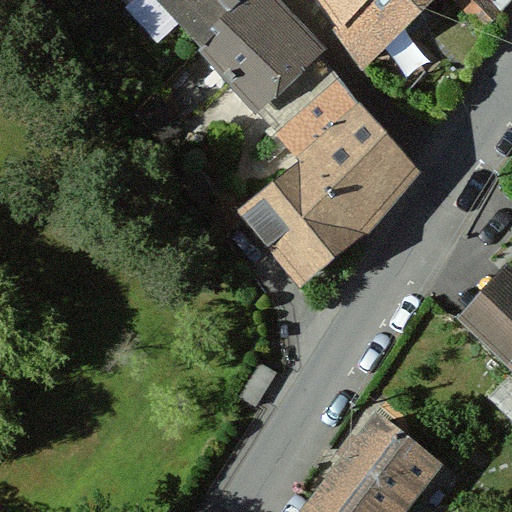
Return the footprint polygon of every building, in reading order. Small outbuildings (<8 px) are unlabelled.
[(325,52),(276,0),(153,0),(260,115),(321,56),(325,52)] [(315,0),(339,35),(372,0),(315,0)] [(440,0),(372,0),(339,35),(367,73),(440,0)] [(331,129),(360,103),(321,56),(260,115),(300,157),(331,129)] [(194,131),(163,97),(138,119),(170,153),(194,131)] [(331,129),(395,197),(418,169),(360,103),(331,129)] [(300,157),(365,235),(395,197),(331,129),(300,157)] [(365,235),(300,157),(238,207),(299,284),(365,235)] [(511,257),(500,246),(449,300),(511,359),(511,257)] [(278,372),(261,362),(240,399),(257,409),(278,372)] [(381,409),(302,511),(405,511),(442,462),(381,409)]
